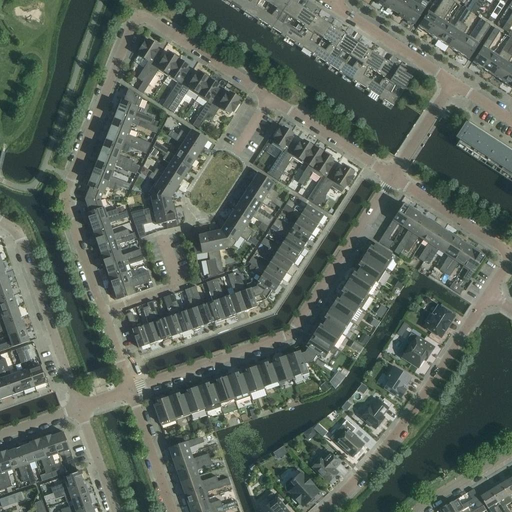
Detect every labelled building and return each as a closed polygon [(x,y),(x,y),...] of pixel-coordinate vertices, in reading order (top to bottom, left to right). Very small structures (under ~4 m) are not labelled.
[(233,0),(232,2),(241,8),(240,10),(245,13),(246,11),(252,0),(233,0)] [(252,0),(246,11),(255,17),(254,19),(258,21),(259,20),(264,11),(266,9),(260,5),(262,0),(263,0),(269,4),(271,0),(252,0)] [(264,11),(259,20),(268,25),(267,27),(272,30),(273,28),(290,0),(271,0),(269,4),(277,9),(272,16),(264,11)] [(291,0),(290,0),(273,28),(282,34),(281,36),(285,39),(286,37),(293,26),(287,23),(290,17),(296,21),(304,8),(291,0)] [(387,0),(384,6),(388,9),(388,8),(394,12),(401,0),(387,0)] [(401,0),(394,12),(395,12),(398,18),(400,17),(404,19),(416,0),(401,0)] [(416,0),(404,19),(408,22),(407,24),(414,24),(415,25),(418,20),(425,10),(422,8),(421,4),(423,0),(416,0)] [(419,27),(417,29),(423,32),(425,31),(428,34),(450,0),(443,0),(433,15),(428,12),(421,22),(419,27)] [(451,0),(450,0),(428,34),(432,37),(432,38),(438,42),(449,25),(450,24),(445,20),(456,3),(451,0)] [(474,7),(472,11),(476,14),(479,10),(485,0),(479,0),(476,5),(474,7)] [(490,17),(489,20),(492,22),(495,21),(495,20),(508,0),(495,0),(500,3),(490,17)] [(511,14),(506,24),(503,29),(507,32),(511,27),(511,25),(511,1),(508,8),(511,10),(511,14)] [(471,2),(467,8),(472,11),(474,7),(476,5),(472,2),(471,2)] [(293,26),(286,37),(295,43),(294,44),(298,47),(318,17),(304,8),(296,21),(302,25),(298,30),(293,26)] [(449,25),(438,42),(443,45),(445,44),(449,47),(463,25),(463,24),(471,11),(467,8),(458,21),(454,28),(449,25)] [(318,17),(298,47),(302,50),(304,48),(313,54),(318,46),(311,41),(315,33),(323,39),(331,26),(318,17)] [(458,53),(458,55),(463,58),(465,58),(469,60),(472,55),(490,27),(490,25),(486,22),(475,40),(470,36),(469,38),(459,54),(458,53)] [(463,25),(449,47),(458,53),(459,54),(469,38),(464,35),(468,28),(463,25)] [(313,54),(311,56),(316,59),(317,57),(326,63),(345,34),(331,26),(323,39),(331,44),(326,51),(318,46),(313,54)] [(476,58),(473,63),(477,65),(477,67),(483,71),(483,70),(483,69),(493,54),(494,54),(495,52),(489,49),(500,32),(497,29),(494,30),(476,58)] [(326,63),(325,64),(329,67),(330,66),(339,71),(340,72),(345,63),(346,61),(340,57),(343,51),(350,56),(358,43),(345,34),(326,63)] [(493,54),(483,69),(483,70),(493,76),(508,54),(511,46),(511,39),(511,38),(503,50),(498,57),(494,54),(493,54)] [(148,62),(138,79),(143,83),(159,59),(155,56),(159,51),(157,50),(159,47),(149,40),(147,43),(145,42),(139,52),(140,53),(139,56),(148,62)] [(339,71),(338,73),(343,76),(344,74),(353,80),(372,52),(358,43),(350,56),(358,61),(353,68),(345,63),(340,72),(339,71)] [(353,80),(352,82),(356,85),(357,83),(366,89),(367,89),(372,81),(364,76),(368,68),(377,73),(385,60),(372,52),(353,80)] [(159,59),(143,83),(149,86),(159,71),(168,77),(179,60),(178,59),(179,57),(173,54),(172,55),(169,53),(167,56),(166,55),(162,61),(159,59)] [(511,56),(508,54),(493,76),(503,82),(511,68),(511,66),(508,64),(511,58),(511,56)] [(179,60),(168,77),(177,83),(172,92),(177,96),(189,78),(186,76),(189,70),(187,69),(189,66),(179,60)] [(366,89),(365,90),(370,93),(371,92),(380,97),(380,98),(399,69),(385,60),(377,73),(385,79),(379,86),(372,81),(367,89),(366,89)] [(511,68),(503,82),(511,88),(511,68)] [(380,97),(379,99),(383,102),(384,100),(394,107),(398,101),(399,98),(391,93),(395,85),(404,91),(412,78),(399,69),(380,98),(380,97)] [(177,96),(168,110),(174,114),(189,91),(198,97),(209,79),(208,79),(209,77),(203,73),(202,75),(199,73),(197,76),(196,75),(192,80),(189,78),(177,96)] [(198,118),(193,126),(199,130),(204,122),(206,119),(209,114),(219,98),(216,95),(219,90),(218,89),(220,86),(217,84),(218,82),(212,78),(211,80),(209,79),(198,97),(208,103),(198,118)] [(143,83),(138,90),(144,94),(149,86),(143,83)] [(117,106),(115,111),(152,126),(152,125),(154,119),(138,113),(140,108),(139,108),(143,99),(129,90),(124,102),(122,101),(120,106),(120,105),(119,107),(117,106)] [(219,98),(209,114),(214,117),(220,108),(230,115),(232,112),(234,113),(240,103),(238,102),(240,99),(230,92),(228,95),(226,94),(222,100),(219,98)] [(115,111),(113,117),(115,117),(114,119),(115,119),(113,123),(129,129),(131,124),(156,134),(159,128),(158,128),(152,126),(152,125),(152,126),(115,111)] [(458,144),(456,147),(511,183),(511,150),(469,122),(469,123),(471,124),(460,141),(458,144)] [(109,127),(107,133),(149,149),(151,144),(129,135),(131,130),(129,129),(113,123),(111,127),(111,128),(109,127)] [(271,168),(267,174),(272,177),(276,171),(277,171),(293,146),(290,143),(293,138),(292,137),(294,134),(283,127),(281,130),(280,129),(273,139),(275,140),(273,143),(272,145),(282,151),(271,168)] [(171,131),(168,136),(175,141),(182,145),(180,150),(179,150),(195,160),(201,151),(178,136),(179,135),(171,131)] [(179,135),(178,136),(201,151),(208,141),(192,131),(189,136),(181,131),(179,135)] [(107,133),(105,138),(107,139),(106,140),(105,144),(121,150),(121,151),(123,151),(125,146),(146,154),(149,149),(107,133)] [(276,171),(272,177),(278,181),(282,175),(293,158),(303,165),(304,163),(314,147),(304,141),(302,144),(300,142),(297,148),(293,146),(277,171),(276,171)] [(153,147),(157,150),(166,155),(189,170),(195,160),(179,150),(180,150),(178,149),(175,153),(173,153),(161,145),(156,142),(154,146),(153,147)] [(101,148),(98,154),(132,167),(134,162),(119,156),(121,151),(121,150),(105,144),(103,148),(102,149),(101,148)] [(309,166),(298,183),(303,186),(312,173),(324,154),(320,151),(322,150),(316,146),(315,148),(314,147),(304,163),(309,166)] [(321,179),(308,200),(313,204),(320,193),(334,172),(330,169),(334,164),(332,163),(334,160),(331,158),(332,157),(326,153),(325,154),(324,154),(312,173),(321,179)] [(98,154),(96,159),(98,160),(98,161),(96,165),(113,172),(113,171),(115,166),(136,175),(139,170),(132,167),(98,154)] [(166,155),(163,160),(170,165),(167,169),(183,179),(189,170),(166,155)] [(92,170),(90,175),(116,185),(116,186),(121,188),(128,191),(131,185),(112,178),(115,172),(113,171),(113,172),(96,165),(95,169),(94,169),(94,170),(92,170)] [(143,167),(141,173),(146,176),(149,171),(143,167)] [(320,193),(313,204),(322,210),(324,206),(324,205),(325,198),(326,196),(327,194),(334,184),(343,191),(344,189),(346,186),(348,187),(354,177),(353,176),(355,173),(353,172),(354,171),(348,167),(347,169),(344,167),(342,170),(341,168),(337,174),(334,172),(320,193)] [(153,174),(177,189),(183,179),(167,169),(164,174),(156,169),(153,174)] [(148,195),(150,195),(171,199),(177,189),(153,174),(152,173),(149,178),(156,183),(148,195)] [(258,173),(252,183),(277,199),(280,195),(273,190),(276,185),(258,173)] [(90,188),(85,200),(100,201),(103,193),(104,193),(106,188),(114,191),(116,186),(116,185),(90,175),(88,180),(90,181),(89,182),(88,187),(90,188)] [(252,183),(246,193),(262,203),(263,204),(266,206),(269,201),(281,209),(284,204),(277,199),(252,183)] [(246,193),(240,203),(271,223),(274,218),(261,209),(260,208),(263,204),(262,203),(246,193)] [(145,210),(131,213),(132,218),(146,215),(146,216),(173,209),(171,199),(150,195),(153,208),(145,210)] [(100,201),(85,200),(90,213),(87,214),(89,218),(88,218),(89,219),(87,220),(89,225),(119,215),(117,210),(106,213),(104,208),(103,208),(100,201)] [(289,200),(286,205),(318,226),(324,216),(302,201),(299,207),(289,200)] [(240,203),(233,212),(249,222),(252,218),(268,228),(271,223),(240,203)] [(286,206),(283,210),(291,215),(298,220),(295,225),(311,235),(318,226),(286,205),(286,206)] [(403,205),(379,243),(384,246),(389,250),(393,244),(390,241),(389,239),(398,226),(400,225),(404,227),(415,210),(409,206),(408,207),(408,208),(403,205)] [(146,215),(132,218),(135,224),(154,220),(156,226),(166,223),(168,230),(179,227),(176,214),(174,215),(173,209),(146,216),(146,215)] [(400,245),(394,253),(399,256),(404,249),(405,248),(423,218),(420,216),(421,215),(420,213),(415,210),(404,227),(409,231),(400,245)] [(233,212),(227,222),(250,237),(251,236),(253,232),(246,227),(249,222),(233,212)] [(119,215),(89,225),(91,231),(93,230),(93,231),(95,235),(111,230),(109,224),(124,219),(123,213),(119,215)] [(405,248),(404,249),(409,252),(414,244),(419,237),(424,240),(435,223),(429,219),(428,220),(428,221),(423,218),(405,248)] [(277,220),(274,224),(305,245),(311,235),(295,225),(293,223),(293,224),(288,227),(277,220)] [(227,222),(221,231),(233,248),(240,237),(247,241),(256,247),(259,241),(251,236),(250,237),(227,222)] [(429,244),(419,259),(424,263),(425,261),(429,254),(444,231),(440,229),(441,228),(440,226),(435,223),(424,240),(429,244)] [(274,224),(271,229),(286,239),(283,243),(283,244),(301,255),(304,249),(304,247),(305,245),(274,224)] [(96,241),(95,241),(96,247),(130,235),(129,230),(113,235),(111,230),(95,235),(96,240),(96,241)] [(221,231),(210,233),(215,260),(218,276),(224,274),(219,251),(233,248),(221,231)] [(429,254),(425,261),(430,264),(439,250),(444,253),(455,236),(450,232),(448,233),(448,234),(444,231),(429,254)] [(205,232),(191,235),(192,238),(195,255),(208,253),(210,260),(207,261),(210,275),(207,275),(208,279),(218,276),(215,260),(210,233),(205,234),(205,232)] [(130,235),(96,247),(98,252),(100,252),(101,253),(102,257),(121,251),(119,246),(120,245),(132,241),(130,235)] [(448,258),(440,271),(445,274),(464,244),(460,242),(461,241),(461,239),(455,236),(444,253),(447,255),(448,258)] [(265,239),(261,244),(269,249),(293,264),(295,261),(297,261),(301,255),(283,244),(283,243),(281,242),(278,247),(265,239)] [(370,247),(365,256),(388,271),(389,270),(386,269),(395,257),(382,249),(375,244),(373,248),(370,247)] [(464,244),(445,274),(450,277),(459,263),(464,266),(475,249),(470,245),(469,246),(468,247),(464,244)] [(269,249),(266,253),(274,258),(270,263),(287,273),(293,264),(269,249)] [(464,266),(463,268),(468,271),(463,279),(469,282),(485,257),(480,255),(481,254),(481,252),(475,249),(464,266)] [(104,262),(102,263),(104,268),(138,257),(142,255),(140,250),(124,256),(122,255),(121,251),(102,257),(104,261),(104,262)] [(361,267),(358,271),(375,281),(377,282),(378,283),(385,271),(387,272),(388,271),(365,256),(359,265),(361,267)] [(138,257),(104,268),(106,274),(108,273),(108,274),(110,278),(128,272),(127,268),(127,266),(140,262),(138,257)] [(252,258),(249,263),(251,265),(252,264),(281,283),(287,273),(270,263),(267,268),(260,263),(252,258)] [(251,265),(249,269),(254,273),(256,274),(252,281),(257,288),(267,300),(272,292),(274,293),(281,283),(252,264),(251,265)] [(112,290),(150,277),(148,271),(131,277),(130,277),(128,272),(110,278),(111,283),(112,284),(110,285),(112,290)] [(353,273),(348,282),(368,295),(377,282),(375,281),(358,271),(356,275),(353,273)] [(6,274),(0,275),(0,288),(10,285),(6,274)] [(233,274),(228,276),(235,295),(230,296),(229,296),(236,315),(247,311),(235,277),(234,274),(233,274)] [(235,277),(247,311),(258,307),(256,304),(267,300),(257,288),(251,290),(251,289),(246,291),(243,283),(240,276),(235,277)] [(150,277),(112,290),(113,295),(115,295),(116,296),(117,300),(118,300),(136,294),(134,289),(135,288),(152,282),(150,277)] [(217,279),(212,281),(225,319),(228,318),(230,319),(237,316),(236,315),(229,296),(230,296),(229,294),(225,296),(223,295),(217,279)] [(212,281),(206,283),(213,302),(208,304),(214,322),(225,319),(212,281)] [(344,293),(341,297),(359,309),(360,308),(361,309),(370,295),(368,295),(348,282),(342,291),(344,293)] [(453,283),(450,289),(455,292),(460,295),(464,290),(453,283)] [(0,301),(14,296),(10,285),(0,288),(0,301)] [(196,287),(190,289),(203,326),(214,322),(208,304),(202,306),(196,287)] [(190,289),(185,291),(191,308),(185,310),(186,312),(193,330),(192,330),(193,332),(200,329),(201,327),(203,326),(190,289)] [(174,294),(169,296),(182,334),(192,330),(193,330),(186,312),(181,313),(174,294)] [(0,301),(0,313),(1,313),(18,308),(14,296),(0,301)] [(169,296),(164,298),(170,317),(165,319),(171,337),(172,337),(182,334),(169,296)] [(337,300),(331,309),(353,323),(354,322),(352,321),(359,309),(341,297),(339,301),(337,300)] [(153,302),(147,304),(148,307),(149,307),(160,341),(163,340),(165,341),(172,339),(172,337),(171,337),(165,319),(164,317),(159,319),(153,302)] [(148,307),(143,309),(149,325),(143,326),(150,345),(160,341),(149,307),(148,307)] [(427,324),(425,328),(441,338),(455,317),(440,307),(436,312),(435,312),(432,316),(431,315),(429,316),(426,321),(427,323),(427,324)] [(3,319),(0,320),(0,326),(22,319),(18,308),(1,313),(3,319)] [(327,319),(324,323),(342,335),(350,323),(352,324),(353,323),(331,309),(325,318),(327,319)] [(132,313),(127,315),(139,349),(150,345),(143,326),(141,320),(136,322),(132,313)] [(22,319),(0,326),(0,332),(7,331),(9,336),(26,330),(22,319)] [(375,319),(371,325),(376,328),(380,322),(375,319)] [(320,326),(314,335),(336,349),(336,348),(334,347),(342,335),(324,323),(322,327),(320,326)] [(11,342),(0,345),(0,351),(29,342),(26,330),(9,336),(11,342)] [(308,348),(305,353),(313,362),(317,356),(325,361),(329,356),(328,354),(332,348),(334,349),(334,348),(336,349),(314,335),(306,347),(308,348)] [(405,354),(402,358),(418,368),(424,360),(426,361),(434,348),(418,337),(417,338),(414,336),(412,337),(410,340),(410,343),(411,344),(410,346),(408,346),(406,347),(404,350),(403,352),(405,354)] [(26,346),(21,348),(34,386),(38,385),(39,387),(48,383),(49,383),(45,373),(43,374),(40,366),(34,368),(31,361),(26,346)] [(21,348),(16,350),(18,355),(24,372),(17,374),(24,392),(31,389),(31,388),(34,386),(21,348)] [(300,352),(286,357),(295,381),(295,379),(295,377),(301,375),(303,376),(309,374),(306,364),(313,362),(305,353),(301,354),(300,352)] [(277,363),(272,364),(279,382),(278,383),(279,385),(293,379),(294,382),(295,381),(286,357),(276,360),(277,363)] [(5,359),(0,360),(0,362),(0,363),(1,363),(12,394),(15,393),(16,395),(24,392),(17,374),(11,376),(5,359)] [(0,376),(1,380),(0,379),(0,397),(1,400),(9,397),(8,396),(12,394),(1,363),(0,363),(0,376)] [(267,363),(257,367),(265,392),(266,392),(265,390),(266,390),(265,387),(278,383),(279,382),(272,364),(268,366),(267,363)] [(247,373),(243,374),(249,393),(249,395),(264,390),(265,392),(257,367),(246,370),(247,373)] [(389,382),(384,389),(400,400),(406,391),(403,389),(405,386),(406,387),(411,379),(394,367),(386,380),(389,382)] [(237,374),(227,377),(236,402),(236,400),(237,400),(236,397),(249,393),(243,374),(238,376),(237,374)] [(218,383),(213,385),(220,405),(234,400),(235,402),(236,402),(227,377),(217,381),(218,383)] [(326,382),(321,386),(326,392),(331,388),(326,382)] [(208,384),(198,387),(206,412),(207,412),(221,407),(220,405),(213,385),(209,386),(208,384)] [(362,384),(357,390),(363,395),(368,389),(362,384)] [(188,393),(184,395),(191,415),(205,411),(205,413),(206,412),(198,387),(188,391),(188,393)] [(178,394),(168,398),(177,423),(178,422),(177,420),(191,415),(184,395),(179,397),(178,394)] [(159,404),(154,405),(160,424),(161,426),(175,421),(176,421),(177,423),(168,398),(158,401),(159,404)] [(370,407),(362,418),(376,429),(378,427),(379,426),(381,425),(382,424),(382,423),(383,421),(384,418),(382,416),(388,409),(378,401),(372,409),(370,407)] [(347,431),(336,443),(353,458),(364,445),(352,434),(356,429),(347,421),(342,426),(347,431)] [(326,432),(317,425),(313,429),(322,437),(326,432)] [(312,428),(303,434),(308,441),(317,435),(312,428)] [(63,433),(52,437),(58,454),(59,456),(65,457),(67,461),(69,467),(71,472),(76,470),(75,465),(64,433),(63,433)] [(181,435),(170,439),(172,445),(184,441),(181,435)] [(52,437),(41,441),(52,473),(54,478),(59,476),(53,456),(58,454),(52,437)] [(202,437),(169,448),(171,453),(170,454),(169,455),(171,461),(191,454),(189,448),(205,443),(202,437)] [(41,441),(29,445),(35,462),(41,460),(46,474),(40,476),(42,482),(54,478),(52,473),(41,441)] [(29,445),(18,449),(27,473),(29,481),(31,486),(37,484),(30,464),(35,462),(29,445)] [(18,449),(7,453),(13,470),(18,468),(24,483),(29,481),(27,473),(18,449)] [(7,453),(0,454),(0,469),(7,489),(12,487),(7,472),(13,470),(7,453)] [(314,466),(313,468),(328,483),(338,473),(334,469),(340,463),(330,453),(324,459),(323,458),(321,459),(320,458),(318,458),(313,464),(313,465),(314,466)] [(191,454),(171,461),(173,467),(174,467),(176,467),(177,472),(210,460),(208,454),(194,459),(192,458),(191,454)] [(210,460),(177,472),(179,476),(178,476),(177,477),(179,484),(199,477),(197,473),(199,471),(199,470),(203,469),(213,466),(210,460)] [(66,483),(51,489),(53,494),(85,483),(80,472),(64,478),(66,483)] [(285,486),(285,488),(286,490),(287,492),(288,494),(289,492),(294,497),(292,498),(297,504),(299,502),(303,507),(309,502),(308,500),(312,496),(310,494),(316,488),(301,473),(294,480),(293,479),(292,480),(291,479),(288,482),(286,484),(285,486)] [(199,477),(179,484),(181,490),(182,490),(183,490),(185,494),(218,483),(218,482),(216,477),(203,481),(203,482),(200,480),(199,477)] [(218,483),(185,494),(186,499),(185,499),(185,500),(187,506),(207,499),(207,500),(209,499),(207,495),(208,492),(231,485),(229,478),(218,482),(218,483)] [(511,478),(502,485),(510,497),(511,500),(511,478)] [(85,483),(53,494),(55,500),(65,497),(67,502),(72,501),(88,495),(85,483)] [(502,485),(492,491),(501,505),(505,511),(508,511),(510,511),(507,506),(507,505),(504,500),(510,497),(502,485)] [(482,497),(489,509),(490,511),(497,511),(495,508),(501,505),(492,491),(482,497)] [(271,503),(261,511),(288,511),(275,495),(273,493),(267,498),(271,503)] [(53,494),(44,497),(46,503),(55,500),(53,494)] [(74,506),(61,511),(75,511),(92,506),(88,495),(72,501),(74,506)] [(440,511),(439,511),(461,511),(476,503),(480,500),(478,497),(473,500),(463,506),(459,499),(453,503),(441,510),(440,511)] [(207,499),(187,506),(189,511),(206,511),(223,507),(222,506),(221,501),(211,504),(208,503),(207,500),(207,499)] [(44,511),(41,501),(35,503),(37,508),(35,509),(36,511),(44,511)] [(223,507),(206,511),(224,511),(228,511),(228,510),(236,507),(234,502),(226,505),(222,506),(223,507)]
